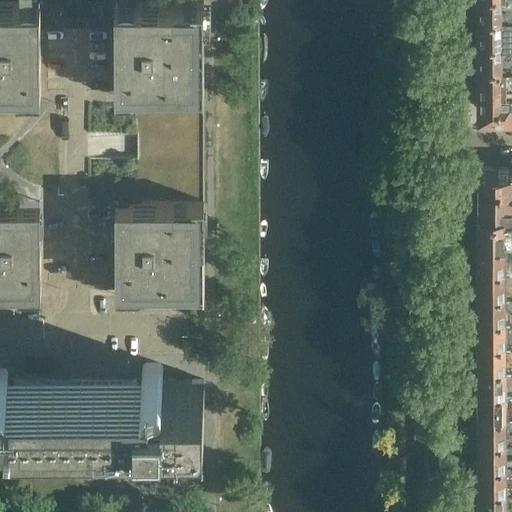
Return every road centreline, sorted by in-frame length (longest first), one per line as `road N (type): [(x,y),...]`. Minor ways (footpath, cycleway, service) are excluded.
road 1 (residential): [(454,148),(454,511)]
road 2 (residential): [(76,328),(75,37)]
road 3 (residential): [(451,0),(454,148)]
